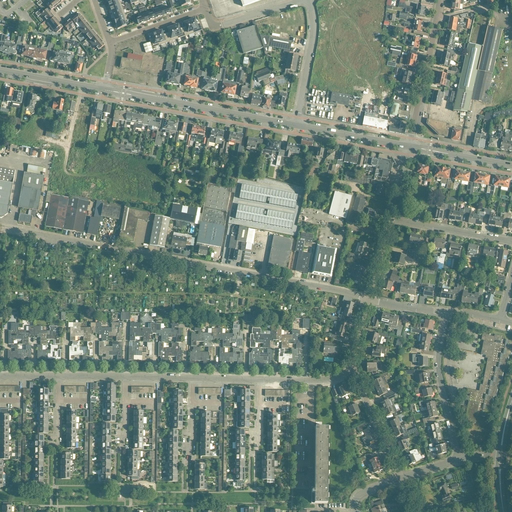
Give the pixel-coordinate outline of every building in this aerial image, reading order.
[(57,5),(53,0),(48,0),(47,1),(48,2),(46,4),(51,10),(57,5)] [(119,0),(118,0),(108,4),(110,9),(121,5),(119,0)] [(406,9),(425,12),(426,7),(418,6),(417,8),(406,6),(405,4),(399,3),(398,7),(406,9)] [(460,10),(460,4),(452,4),(451,9),(454,10),(454,13),(459,11),(460,10)] [(121,5),(110,9),(112,14),(123,10),(121,5)] [(166,6),(160,8),(163,16),(172,13),(169,7),(166,8),(166,6)] [(156,12),(153,13),(155,19),(163,16),(160,8),(155,10),(156,12)] [(40,15),(44,12),(41,9),(35,14),(38,17),(40,15)] [(47,9),(44,12),(40,15),(44,19),(45,18),(46,20),(52,15),(47,9)] [(406,9),(405,13),(408,13),(408,12),(416,13),(416,15),(425,17),(425,12),(406,9)] [(123,10),(112,14),(114,19),(125,15),(123,10)] [(149,12),(144,14),(147,22),(155,19),(153,13),(150,14),(149,12)] [(84,20),(81,16),(79,14),(75,17),(73,16),(70,18),(75,24),(77,22),(79,24),(84,20)] [(139,18),(136,19),(138,25),(147,22),(144,14),(138,16),(139,18)] [(50,27),(58,21),(52,15),(46,20),(48,22),(47,23),(50,27)] [(125,15),(114,19),(115,24),(127,20),(125,15)] [(458,19),(450,18),(449,24),(460,26),(461,20),(458,19)] [(190,21),(189,21),(194,33),(202,30),(200,24),(197,25),(194,19),(193,19),(189,20),(190,21)] [(73,25),(69,20),(63,25),(69,33),(73,29),(71,27),(73,25)] [(90,26),(84,20),(79,24),(81,26),(79,28),(82,32),(90,26)] [(127,20),(115,24),(117,29),(126,26),(125,21),(127,20)] [(63,28),(62,26),(58,21),(50,27),(53,31),(55,30),(56,33),(63,28)] [(186,29),(183,30),(185,36),(194,33),(189,21),(184,23),(186,29)] [(263,48),(258,31),(256,25),(255,21),(252,22),(253,26),(246,29),(244,24),(239,26),(240,30),(236,32),(243,54),(263,48)] [(423,28),(404,24),(404,27),(410,28),(410,30),(422,33),(423,28)] [(449,24),(448,30),(460,32),(461,26),(460,26),(449,24)] [(178,25),(173,27),(177,39),(185,36),(183,30),(180,31),(178,25)] [(273,25),(258,31),(263,48),(266,58),(269,48),(270,38),(273,25)] [(88,37),(94,32),(90,26),(82,32),(85,36),(86,35),(88,37)] [(170,35),(167,36),(169,42),(177,39),(173,27),(172,27),(172,26),(168,28),(169,28),(167,29),(170,35)] [(161,31),(156,33),(161,45),(169,42),(167,36),(164,37),(161,31)] [(100,39),(94,32),(88,37),(90,39),(89,40),(92,44),(100,39)] [(153,41),(150,42),(153,50),(156,48),(156,47),(161,45),(156,33),(156,32),(152,34),(151,35),(153,41)] [(446,39),(446,40),(455,41),(458,42),(459,38),(460,38),(461,36),(447,33),(447,36),(446,37),(446,38),(446,39)] [(292,42),(270,38),(269,48),(284,50),(283,53),(284,54),(284,56),(288,57),(287,62),(297,64),(298,56),(289,55),(290,52),(292,42)] [(105,45),(100,39),(92,44),(96,48),(97,48),(99,50),(105,45)] [(454,45),(455,41),(446,40),(445,41),(445,42),(445,43),(445,46),(450,47),(449,51),(456,52),(457,49),(458,49),(458,46),(457,46),(454,45)] [(8,54),(11,42),(5,41),(3,52),(2,53),(8,54)] [(418,49),(419,44),(405,41),(404,45),(407,45),(410,45),(410,48),(415,49),(414,52),(417,52),(418,49)] [(13,43),(11,42),(8,54),(9,54),(9,53),(14,54),(15,54),(16,54),(17,53),(17,52),(16,51),(15,51),(16,46),(13,45),(13,43)] [(50,51),(51,48),(52,43),(49,42),(48,47),(47,47),(47,48),(41,47),(41,48),(39,59),(45,60),(47,51),(50,51)] [(150,43),(143,45),(144,48),(145,53),(153,51),(150,43)] [(471,101),(482,48),(467,44),(462,71),(461,73),(458,90),(457,93),(455,102),(453,110),(467,113),(468,111),(469,111),(471,101)] [(27,57),(29,46),(23,45),(23,47),(21,55),(27,57)] [(39,59),(41,48),(39,48),(38,50),(35,49),(33,58),(37,59),(39,59)] [(58,62),(59,54),(60,52),(57,51),(57,53),(53,52),(52,58),(51,58),(50,59),(50,60),(51,60),(51,61),(58,62)] [(407,56),(402,55),(401,59),(415,62),(416,59),(417,59),(417,58),(416,57),(417,56),(416,56),(417,52),(414,52),(410,51),(409,55),(408,54),(407,56)] [(64,63),(66,53),(63,52),(63,54),(59,54),(58,62),(57,63),(64,64),(64,63)] [(442,59),(450,61),(451,57),(453,57),(453,55),(443,53),(442,56),(442,58),(442,59)] [(143,57),(142,56),(128,54),(127,59),(122,58),(120,68),(125,69),(140,71),(143,57)] [(74,72),(75,73),(77,73),(78,73),(81,73),(84,58),(79,57),(78,63),(76,63),(74,71),(74,72)] [(400,62),(400,65),(405,66),(414,68),(414,67),(415,66),(415,65),(415,62),(401,59),(400,62)] [(453,62),(450,61),(442,59),(442,60),(441,60),(441,62),(440,65),(451,68),(451,65),(453,65),(453,62)] [(295,72),(297,64),(287,62),(284,75),(277,77),(277,81),(288,79),(287,75),(288,71),(295,72)] [(166,70),(168,71),(168,73),(166,82),(168,83),(169,83),(169,84),(171,84),(172,84),(174,74),(170,73),(172,64),(167,63),(166,70)] [(174,74),(172,84),(173,84),(173,85),(175,85),(176,85),(176,84),(178,84),(180,76),(183,76),(183,74),(185,64),(180,63),(179,71),(175,70),(174,74)] [(271,77),(270,75),(267,68),(256,72),(257,74),(258,76),(256,77),(258,82),(269,78),(271,77)] [(401,70),(400,76),(400,77),(412,79),(413,73),(401,70)] [(220,80),(221,75),(216,74),(216,79),(211,78),(211,80),(209,91),(212,92),(212,91),(215,92),(217,79),(220,80)] [(190,87),(192,76),(186,75),(186,76),(184,86),(187,87),(189,87),(190,87)] [(400,77),(400,76),(399,76),(399,80),(402,81),(402,83),(410,84),(412,79),(400,77)] [(209,91),(211,80),(204,79),(202,90),(205,90),(205,91),(209,91)] [(446,84),(447,81),(437,79),(436,81),(437,82),(436,84),(448,87),(449,84),(446,84)] [(224,81),(221,93),(227,94),(229,85),(230,82),(224,81)] [(234,96),(236,83),(230,82),(229,85),(227,94),(234,96)] [(240,97),(248,98),(250,86),(246,85),(245,86),(243,86),(243,87),(242,87),(240,97)] [(330,99),(350,102),(352,89),(332,86),(330,99)] [(362,103),(370,104),(372,88),(364,87),(362,103)] [(8,88),(7,88),(6,96),(4,96),(3,102),(7,103),(7,102),(11,103),(12,97),(12,94),(13,89),(10,89),(10,88),(9,88),(8,88)] [(263,98),(262,107),(263,107),(263,108),(265,109),(265,108),(269,108),(269,107),(276,108),(277,102),(270,101),(272,91),(265,90),(264,94),(268,95),(267,99),(263,98)] [(451,97),(452,92),(448,91),(444,91),(444,93),(435,91),(434,94),(433,95),(433,96),(433,97),(446,100),(447,96),(451,97)] [(12,102),(11,107),(20,109),(21,104),(23,93),(14,92),(12,102)] [(284,107),(285,99),(286,99),(287,94),(279,93),(279,97),(277,105),(278,105),(278,106),(280,107),(281,106),(284,107)] [(36,96),(29,94),(28,103),(25,102),(24,106),(23,111),(31,112),(31,113),(32,114),(33,114),(34,113),(34,112),(33,111),(34,107),(35,104),(36,103),(36,102),(35,102),(36,96)] [(252,94),(250,105),(260,107),(263,96),(254,94),(254,95),(252,94)] [(446,103),(446,100),(433,97),(433,98),(432,98),(432,100),(433,101),(432,104),(435,104),(434,105),(441,107),(441,106),(442,106),(442,104),(444,104),(446,103)] [(62,112),(63,106),(64,101),(63,101),(63,100),(59,99),(59,100),(58,100),(56,100),(54,102),(54,103),(53,103),(49,102),(42,110),(40,112),(41,113),(43,110),(45,112),(49,108),(52,109),(52,110),(56,110),(56,111),(62,112)] [(80,100),(76,132),(79,132),(78,136),(87,138),(92,102),(80,100)] [(68,102),(66,111),(68,111),(74,112),(74,109),(75,103),(72,102),(72,103),(71,103),(71,102),(69,102),(68,102)] [(400,103),(392,102),(389,115),(397,117),(400,103)] [(95,111),(95,115),(97,115),(96,117),(101,118),(101,120),(104,105),(102,105),(102,104),(99,103),(98,104),(97,104),(95,111)] [(111,107),(104,105),(101,120),(104,121),(106,114),(110,115),(111,107)] [(511,108),(493,113),(492,120),(511,116),(511,115),(511,108)] [(119,121),(121,111),(117,111),(117,112),(115,111),(112,127),(114,127),(115,123),(119,124),(119,121)] [(492,120),(493,113),(485,112),(484,120),(492,121),(492,120)] [(131,123),(132,114),(129,113),(128,114),(126,114),(124,124),(124,128),(126,128),(127,125),(128,123),(131,123)] [(365,113),(363,126),(365,126),(365,127),(370,128),(372,119),(373,115),(365,113)] [(142,128),(144,116),(140,115),(140,116),(138,116),(136,127),(136,129),(141,130),(142,128)] [(377,119),(375,129),(381,130),(384,116),(379,115),(379,116),(378,115),(377,119)] [(428,120),(428,124),(440,135),(448,137),(450,125),(428,120)] [(168,134),(171,122),(164,121),(162,129),(165,130),(165,133),(168,134)] [(177,123),(171,122),(168,134),(172,135),(172,134),(175,134),(175,136),(174,136),(173,145),(176,146),(178,136),(179,132),(176,132),(177,123)] [(184,137),(185,133),(186,125),(183,124),(184,124),(181,123),(181,124),(180,124),(179,132),(178,136),(184,137)] [(401,124),(401,125),(399,124),(398,127),(390,126),(387,126),(386,131),(405,135),(407,125),(401,124)] [(197,139),(199,127),(196,127),(196,126),(194,126),(193,126),(192,126),(191,134),(191,136),(188,135),(186,146),(189,147),(190,141),(196,142),(196,140),(197,139)] [(47,127),(45,137),(58,139),(59,130),(47,127)] [(202,128),(199,127),(197,139),(196,140),(202,141),(203,138),(205,129),(204,128),(202,127),(202,128)] [(215,144),(218,131),(215,130),(213,129),(212,130),(211,130),(210,137),(210,139),(206,139),(205,146),(208,147),(209,143),(215,144)] [(453,130),(452,140),(459,141),(461,131),(453,130)] [(221,131),(218,131),(215,144),(221,145),(222,142),(224,132),(223,132),(223,131),(221,131)] [(491,135),(488,147),(489,147),(489,148),(490,148),(491,148),(492,147),(497,148),(497,147),(499,148),(500,143),(498,142),(498,140),(500,141),(502,132),(499,131),(499,134),(496,134),(496,136),(491,135)] [(235,142),(236,133),(233,133),(233,134),(230,133),(228,142),(235,143),(235,142)] [(240,134),(236,133),(235,142),(235,143),(241,144),(243,135),(240,135),(240,134)] [(510,134),(509,134),(506,134),(505,138),(503,138),(501,149),(502,150),(503,150),(504,150),(506,150),(510,134)] [(248,139),(247,144),(246,149),(256,151),(257,145),(262,146),(263,140),(248,137),(248,139)] [(311,147),(313,141),(313,140),(302,138),(300,145),(311,147)] [(272,153),(274,142),(271,141),(271,142),(268,141),(266,148),(266,147),(265,150),(262,149),(261,155),(264,155),(265,153),(267,153),(272,154),(272,153)] [(280,165),(282,152),(279,151),(280,150),(279,150),(280,143),(277,143),(276,142),(274,142),(272,153),(272,154),(278,155),(278,157),(277,157),(275,166),(280,166),(280,165)] [(286,152),(282,152),(280,165),(283,166),(284,159),(285,159),(285,158),(288,158),(290,159),(291,153),(292,153),(292,155),(294,155),(294,159),(301,161),(303,153),(299,152),(300,147),(300,146),(287,144),(286,152)] [(31,148),(30,156),(45,159),(46,151),(31,148)] [(324,151),(324,150),(323,150),(323,149),(321,149),(320,150),(317,149),(316,157),(322,158),(325,159),(326,151),(325,151),(324,150),(324,151)] [(326,159),(325,159),(324,162),(329,162),(330,160),(333,161),(335,152),(331,152),(329,151),(328,151),(327,151),(326,159)] [(341,153),(338,153),(337,160),(336,165),(336,166),(334,178),(336,179),(338,168),(339,165),(339,161),(343,162),(344,154),(343,154),(343,153),(341,153)] [(350,166),(352,156),(348,155),(348,154),(346,154),(346,155),(345,154),(343,162),(346,163),(346,165),(350,166)] [(356,165),(358,157),(357,157),(357,156),(354,156),(352,156),(350,166),(353,166),(353,164),(356,165)] [(360,157),(358,157),(356,165),(355,172),(358,172),(359,166),(362,167),(362,166),(364,158),(363,158),(363,157),(360,156),(360,157)] [(369,169),(369,172),(372,172),(373,168),(376,168),(378,161),(377,161),(377,160),(375,159),(374,160),(371,159),(370,163),(371,163),(370,167),(369,169)] [(389,163),(378,161),(376,168),(375,170),(374,176),(373,180),(377,181),(386,183),(390,164),(389,163)] [(311,162),(310,167),(308,176),(312,177),(313,170),(315,171),(316,169),(318,169),(319,163),(311,162)] [(420,174),(424,174),(425,177),(427,176),(427,175),(428,175),(429,174),(430,172),(431,169),(428,168),(429,167),(422,166),(421,164),(418,164),(417,165),(418,167),(418,170),(418,172),(420,173),(420,174)] [(18,207),(32,210),(36,211),(38,211),(44,176),(42,176),(43,167),(28,165),(27,173),(24,172),(18,207)] [(336,166),(332,165),(331,171),(328,170),(326,177),(334,178),(336,166)] [(8,213),(16,171),(0,167),(0,218),(1,219),(8,214),(8,213)] [(441,180),(444,168),(441,168),(439,168),(437,168),(435,178),(437,178),(437,180),(441,180)] [(446,169),(444,168),(441,180),(440,184),(446,185),(447,180),(449,180),(450,171),(448,170),(446,169)] [(462,181),(463,173),(462,172),(460,171),(459,172),(456,172),(455,180),(455,183),(461,184),(462,181)] [(464,173),(463,173),(462,181),(469,183),(470,174),(467,174),(466,172),(465,172),(464,173)] [(482,184),(483,176),(476,174),(475,183),(482,184)] [(366,185),(367,179),(350,176),(350,175),(349,182),(348,182),(366,185)] [(490,177),(483,176),(482,184),(481,185),(482,187),(484,188),(485,187),(486,186),(486,185),(488,186),(490,177)] [(496,177),(495,186),(501,187),(503,179),(502,177),(500,177),(499,178),(496,177)] [(503,179),(501,187),(508,188),(510,180),(507,179),(506,178),(504,178),(503,179)] [(385,185),(378,183),(375,194),(381,196),(382,190),(383,190),(385,185)] [(220,248),(224,227),(227,212),(226,212),(231,188),(208,184),(196,243),(195,251),(198,252),(198,254),(206,256),(207,248),(200,247),(200,244),(220,248)] [(242,185),(239,199),(266,204),(266,202),(269,202),(269,204),(295,209),(298,195),(242,185)] [(345,219),(351,196),(334,192),(328,214),(345,219)] [(356,198),(349,222),(359,225),(361,217),(375,221),(377,211),(363,208),(366,199),(367,199),(368,197),(366,196),(357,194),(356,198)] [(63,230),(69,198),(51,195),(47,195),(45,202),(49,203),(45,226),(63,230)] [(88,202),(69,198),(63,230),(83,233),(88,202)] [(437,210),(435,219),(442,220),(444,211),(447,212),(448,204),(442,203),(440,211),(437,210)] [(103,205),(100,216),(118,220),(120,208),(103,205)] [(173,205),(170,219),(194,224),(197,210),(173,205)] [(238,205),(235,219),(291,229),(294,216),(267,211),(267,212),(264,212),(264,210),(238,205)] [(456,221),(457,212),(453,212),(454,208),(451,208),(452,206),(449,205),(448,212),(450,212),(449,220),(456,221)] [(124,208),(118,240),(133,242),(138,220),(148,222),(149,213),(125,208),(124,208)] [(463,215),(466,215),(468,208),(464,208),(464,210),(461,210),(461,213),(457,212),(456,221),(462,222),(463,215)] [(475,224),(477,216),(473,215),(474,212),(471,211),(472,209),(469,208),(467,215),(470,216),(469,223),(475,224)] [(477,216),(475,224),(482,226),(483,218),(484,216),(486,217),(488,210),(485,209),(484,212),(478,211),(477,216)] [(31,224),(32,216),(35,217),(36,211),(32,210),(31,216),(20,214),(18,222),(31,224)] [(495,226),(497,217),(493,217),(494,213),(491,213),(492,211),(489,210),(487,217),(490,217),(489,225),(495,226)] [(502,227),(503,221),(503,220),(506,220),(507,213),(504,213),(504,215),(501,215),(501,218),(497,217),(495,226),(502,227)] [(155,216),(149,245),(164,248),(170,219),(155,216)] [(100,219),(90,217),(87,234),(97,236),(100,219)] [(230,249),(228,260),(234,261),(236,251),(235,251),(237,241),(246,243),(249,228),(239,226),(237,237),(231,236),(228,248),(230,249)] [(297,240),(295,252),(299,252),(295,271),(303,272),(304,269),(301,268),(302,265),(305,265),(305,263),(304,263),(304,261),(305,261),(306,259),(301,258),(302,252),(303,245),(307,246),(308,242),(311,243),(310,246),(314,247),(315,243),(312,243),(313,235),(301,233),(300,241),(297,240)] [(411,235),(410,242),(420,244),(420,242),(424,243),(424,244),(428,245),(429,239),(425,238),(424,240),(421,239),(421,236),(411,235)] [(173,236),(171,245),(185,248),(185,245),(191,246),(192,238),(187,237),(186,239),(173,236)] [(293,239),(273,236),(268,267),(287,271),(293,239)] [(447,252),(448,242),(448,243),(445,242),(445,241),(435,239),(434,247),(442,249),(441,252),(446,253),(446,252),(447,252)] [(460,256),(462,246),(451,245),(452,242),(448,241),(448,242),(447,252),(446,252),(446,253),(446,256),(449,257),(449,254),(460,256)] [(362,255),(365,256),(366,252),(365,251),(366,248),(366,249),(367,244),(360,242),(357,253),(354,253),(354,254),(348,253),(347,258),(355,260),(356,257),(361,259),(362,255)] [(331,277),(336,249),(317,245),(311,274),(331,277)] [(469,245),(468,252),(467,256),(474,257),(480,258),(482,248),(479,248),(479,247),(469,245)] [(496,261),(497,252),(494,251),(495,250),(485,248),(483,258),(484,255),(486,256),(487,256),(492,257),(490,264),(495,265),(496,261)] [(408,250),(406,255),(397,253),(395,263),(404,265),(405,261),(413,263),(416,251),(419,252),(420,250),(408,250)] [(500,252),(497,252),(496,261),(495,265),(498,266),(497,266),(505,267),(508,252),(505,251),(505,252),(503,251),(500,251),(500,252)] [(307,274),(311,254),(302,252),(301,258),(306,259),(305,261),(304,261),(304,263),(305,263),(305,265),(302,265),(301,268),(304,269),(303,272),(303,274),(307,274)] [(360,282),(362,275),(364,276),(364,274),(363,272),(365,266),(355,263),(351,275),(353,276),(352,280),(360,282)] [(420,291),(422,284),(421,284),(424,269),(422,268),(420,280),(419,280),(418,284),(415,283),(414,287),(409,286),(408,294),(415,296),(416,290),(420,291)] [(398,282),(398,281),(398,280),(399,277),(400,272),(393,270),(390,282),(386,281),(383,289),(391,291),(390,290),(391,287),(392,287),(394,281),(398,282)] [(460,293),(459,298),(460,293),(461,285),(463,274),(460,274),(457,274),(457,275),(459,275),(457,288),(454,287),(454,291),(449,290),(447,299),(454,300),(455,297),(456,298),(457,292),(460,293)] [(409,286),(410,282),(401,281),(401,278),(399,277),(398,280),(398,281),(397,286),(401,287),(400,293),(408,294),(409,286)] [(439,282),(438,289),(441,289),(440,295),(441,295),(441,298),(447,299),(449,290),(449,288),(448,287),(445,287),(445,286),(443,286),(442,285),(443,282),(443,279),(440,278),(439,282)] [(422,283),(422,284),(420,291),(420,293),(424,294),(424,295),(433,297),(434,290),(428,288),(429,285),(422,283)] [(465,286),(461,285),(460,293),(464,293),(462,302),(470,303),(471,295),(467,294),(468,292),(464,291),(465,286)] [(475,296),(471,295),(470,303),(473,304),(474,305),(474,304),(477,305),(479,296),(482,297),(484,289),(480,288),(479,294),(475,293),(475,296)] [(487,295),(484,305),(492,308),(494,301),(493,300),(494,296),(493,296),(494,293),(494,294),(496,290),(489,288),(488,292),(491,292),(490,295),(487,295)] [(343,301),(342,308),(352,311),(354,304),(351,303),(353,299),(344,296),(343,301)] [(350,318),(352,311),(345,309),(342,308),(341,308),(338,318),(343,319),(344,320),(345,316),(350,318)] [(389,325),(391,315),(383,313),(382,321),(378,320),(379,317),(375,316),(373,322),(375,323),(374,327),(378,328),(379,323),(389,325)] [(397,325),(399,319),(400,319),(400,317),(400,316),(396,315),(396,316),(395,316),(391,315),(389,325),(388,327),(398,330),(397,335),(401,336),(403,326),(397,325)] [(342,323),(343,319),(338,318),(331,316),(331,319),(337,321),(336,325),(335,328),(346,331),(347,328),(347,327),(348,325),(342,323)] [(96,334),(96,319),(95,319),(95,323),(90,323),(91,323),(91,328),(80,328),(80,332),(83,332),(83,337),(83,341),(90,341),(90,333),(96,334)] [(112,332),(112,328),(101,328),(101,323),(97,323),(97,319),(96,319),(96,334),(102,334),(102,341),(108,341),(108,337),(108,332),(112,332)] [(421,324),(416,323),(415,330),(425,332),(425,329),(433,330),(434,322),(432,321),(426,320),(425,324),(421,323),(421,324)] [(119,328),(119,323),(113,323),(113,321),(112,321),(112,323),(111,323),(111,324),(112,324),(112,328),(112,332),(108,332),(108,337),(116,337),(116,341),(122,341),(122,328),(119,328)] [(80,332),(80,328),(80,324),(81,324),(81,323),(73,323),(73,328),(70,328),(70,341),(76,341),(75,341),(75,337),(83,337),(83,332),(80,332)] [(140,333),(140,328),(140,325),(141,325),(141,324),(133,323),(133,328),(130,328),(130,342),(135,342),(135,341),(135,337),(143,337),(143,333),(140,333)] [(11,331),(8,331),(8,345),(14,345),(14,344),(14,340),(22,340),(22,335),(18,335),(18,331),(18,327),(19,327),(19,326),(18,326),(18,324),(11,324),(11,331)] [(156,334),(156,324),(150,324),(151,324),(150,329),(140,328),(140,333),(143,333),(143,337),(143,342),(150,342),(150,334),(156,334)] [(172,329),(161,329),(161,324),(161,325),(161,324),(156,324),(156,334),(162,335),(161,342),(168,343),(168,338),(168,333),(172,333),(172,329)] [(178,328),(179,325),(171,324),(171,325),(172,325),(172,329),(172,333),(168,333),(168,338),(176,338),(176,343),(181,343),(182,330),(179,329),(179,331),(175,331),(175,327),(178,328)] [(233,324),(233,329),(232,329),(232,330),(233,330),(233,334),(233,338),(229,338),(229,343),(237,343),(237,347),(237,348),(242,348),(243,334),(240,334),(240,325),(236,325),(236,324),(233,324)] [(34,338),(34,326),(29,326),(29,327),(29,331),(18,331),(18,335),(22,335),(22,340),(22,345),(28,345),(28,338),(34,338)] [(50,335),(50,331),(39,331),(39,327),(40,327),(40,326),(34,326),(34,338),(40,338),(40,345),(47,345),(47,340),(47,335),(50,335)] [(57,329),(57,326),(49,326),(49,327),(50,327),(50,331),(50,335),(47,335),(47,340),(55,340),(55,345),(54,345),(60,345),(60,331),(57,331),(57,333),(53,333),(53,329),(57,329)] [(201,338),(201,333),(201,329),(202,330),(202,329),(195,328),(194,331),(198,332),(198,335),(194,335),(194,333),(191,333),(191,347),(197,347),(196,347),(196,342),(204,342),(204,338),(201,338)] [(260,339),(260,335),(260,331),(261,331),(261,330),(260,330),(260,329),(252,328),(252,332),(252,334),(250,334),(250,348),(255,348),(255,343),(263,344),(263,339),(260,339)] [(344,338),(346,331),(335,328),(334,332),(333,335),(336,336),(344,338)] [(217,339),(217,329),(212,329),(212,333),(201,333),(201,338),(204,338),(204,342),(204,347),(211,347),(211,339),(217,339)] [(233,334),(222,334),(222,329),(223,329),(217,329),(217,339),(222,339),(222,347),(229,347),(229,343),(229,338),(233,338),(233,334)] [(276,341),(276,330),(270,330),(271,330),(271,335),(260,335),(260,339),(263,339),(263,344),(263,348),(270,348),(270,341),(276,341)] [(292,340),(292,335),(281,335),(281,331),(281,330),(276,330),(276,341),(282,341),(281,349),(288,349),(288,344),(288,339),(292,340)] [(425,332),(415,330),(414,333),(420,334),(418,342),(422,342),(430,344),(431,336),(424,335),(425,332)] [(302,349),(302,336),(299,336),(299,334),(299,331),(291,331),(291,332),(292,332),(292,335),(292,340),(288,339),(288,344),(296,344),(296,349),(302,349)] [(377,346),(379,347),(382,337),(389,339),(390,335),(379,332),(382,333),(381,335),(372,333),(369,341),(377,343),(377,346)] [(496,397),(499,383),(501,383),(504,369),(507,370),(509,356),(511,356),(511,351),(511,341),(501,339),(502,336),(495,335),(494,337),(490,336),(490,334),(482,332),(481,340),(483,341),(481,355),(487,356),(482,385),(480,384),(479,391),(468,389),(468,394),(470,395),(470,396),(465,396),(465,394),(465,393),(463,393),(461,405),(466,406),(468,406),(465,422),(476,424),(479,424),(481,416),(490,418),(494,396),(496,397)] [(112,342),(112,347),(112,351),(109,351),(109,356),(117,356),(117,360),(117,361),(122,361),(122,347),(119,347),(119,349),(115,349),(115,345),(119,345),(119,342),(113,342),(113,341),(111,341),(111,342),(112,342)] [(72,347),(69,347),(69,361),(75,361),(75,360),(74,360),(74,356),(83,356),(83,351),(79,351),(79,347),(79,342),(78,342),(72,342),(72,347)] [(87,347),(79,347),(79,351),(83,351),(83,356),(83,361),(89,361),(89,358),(85,358),(85,354),(89,354),(89,356),(93,356),(93,342),(87,342),(87,347)] [(112,351),(112,347),(104,347),(104,343),(104,342),(99,342),(99,356),(102,356),(102,354),(106,354),(106,358),(102,358),(102,361),(109,361),(109,356),(109,351),(112,351)] [(139,352),(139,347),(139,343),(140,343),(140,342),(138,342),(138,343),(132,343),(132,345),(136,345),(136,349),(132,349),(132,347),(129,347),(128,361),(134,361),(134,356),(142,356),(142,352),(139,352)] [(428,352),(430,344),(422,342),(420,350),(428,352)] [(147,347),(139,347),(139,352),(142,352),(142,356),(142,361),(148,361),(149,358),(145,358),(145,355),(149,355),(149,356),(152,356),(152,343),(147,343),(147,347)] [(158,357),(161,357),(161,361),(168,362),(168,357),(168,352),(171,352),(172,348),(164,348),(164,343),(158,343),(158,357)] [(172,343),(172,348),(171,352),(168,352),(168,357),(176,357),(176,362),(181,362),(182,348),(178,348),(178,347),(179,344),(173,344),(173,343),(171,343),(172,343)] [(324,343),(323,353),(338,354),(338,353),(340,353),(338,352),(338,350),(340,350),(340,351),(341,345),(324,343)] [(18,354),(18,350),(18,346),(19,346),(19,345),(17,345),(17,346),(11,345),(11,348),(15,348),(15,352),(11,352),(11,350),(8,350),(8,364),(13,364),(13,359),(21,359),(21,354),(18,354)] [(26,350),(18,350),(18,354),(21,354),(21,359),(21,364),(28,364),(28,361),(24,361),(24,357),(28,358),(28,359),(31,359),(31,346),(25,345),(25,346),(26,346),(26,350)] [(51,355),(51,350),(42,350),(43,346),(37,345),(37,359),(40,359),(40,358),(44,358),(44,361),(40,361),(40,364),(47,364),(47,359),(47,355),(51,355)] [(51,345),(51,350),(51,355),(47,355),(47,359),(55,359),(55,364),(61,364),(61,350),(58,350),(58,352),(54,352),(54,348),(57,348),(58,345),(51,345),(50,345),(51,345)] [(200,356),(200,352),(200,348),(201,348),(201,347),(199,347),(199,348),(193,347),(193,350),(194,350),(194,351),(193,352),(190,352),(190,366),(195,366),(195,365),(195,361),(203,361),(203,357),(200,356)] [(233,348),(233,353),(233,357),(229,357),(229,362),(237,362),(237,366),(237,367),(243,367),(243,353),(240,353),(240,355),(236,355),(236,351),(240,351),(240,349),(234,348),(232,347),(232,348),(233,348)] [(386,348),(379,347),(378,351),(373,350),(372,357),(381,358),(381,354),(385,354),(386,348)] [(208,352),(200,352),(200,356),(203,357),(203,361),(203,366),(210,366),(210,363),(206,363),(206,360),(210,360),(210,361),(213,361),(213,348),(208,348),(208,352)] [(220,348),(219,361),(222,361),(222,366),(229,366),(229,362),(229,357),(233,357),(233,353),(225,353),(225,348),(220,348)] [(252,349),(252,352),(251,354),(249,354),(249,367),(254,367),(254,363),(263,363),(263,358),(259,358),(259,354),(259,349),(260,349),(260,348),(258,348),(258,349),(252,349)] [(267,354),(259,354),(259,358),(263,358),(263,363),(263,367),(270,368),(270,365),(269,365),(270,363),(272,363),(273,349),(267,349),(267,354)] [(289,368),(289,363),(289,359),(292,359),(292,354),(284,354),(284,350),(279,349),(279,363),(282,363),(282,365),(282,368),(289,368)] [(302,368),(302,355),(299,355),(299,350),(293,350),(293,349),(292,349),(292,354),(292,359),(289,359),(289,363),(296,363),(296,368),(302,368)] [(419,363),(419,367),(428,367),(428,358),(421,358),(421,355),(413,355),(413,363),(419,363)] [(368,364),(368,372),(373,371),(373,374),(377,374),(377,371),(381,371),(381,361),(373,361),(373,364),(368,364)] [(389,375),(387,372),(380,375),(381,378),(374,382),(377,389),(388,384),(384,377),(389,375)] [(430,382),(429,373),(417,375),(419,384),(430,382)] [(389,387),(388,384),(377,389),(380,396),(388,393),(386,390),(388,389),(389,387)] [(339,389),(337,390),(338,392),(340,391),(343,397),(350,394),(346,385),(339,388),(339,389)] [(424,387),(415,389),(416,395),(423,393),(424,398),(433,396),(432,388),(424,390),(424,387)] [(249,390),(240,390),(240,388),(237,388),(237,390),(237,397),(240,397),(249,397),(249,390)] [(396,393),(396,392),(398,391),(400,390),(399,388),(397,388),(397,389),(395,390),(389,392),(390,395),(387,396),(387,397),(387,396),(390,395),(396,393)] [(389,400),(381,403),(384,410),(392,406),(389,400)] [(435,402),(432,403),(429,404),(428,400),(419,402),(420,406),(424,405),(425,408),(427,408),(427,411),(436,409),(435,402)] [(353,416),(357,414),(360,413),(357,404),(350,407),(348,404),(342,407),(343,410),(349,408),(353,416)] [(394,405),(392,406),(384,410),(387,416),(394,413),(395,417),(403,413),(404,413),(403,409),(397,412),(394,405)] [(9,415),(7,415),(7,412),(8,412),(8,410),(9,410),(9,409),(0,408),(0,409),(1,410),(1,412),(1,415),(0,414),(0,421),(9,422),(9,415)] [(438,416),(436,409),(427,411),(428,415),(427,415),(428,418),(423,419),(424,424),(426,423),(433,421),(432,418),(438,416)] [(404,416),(403,413),(395,417),(396,420),(391,422),(394,429),(401,426),(400,423),(403,421),(401,418),(403,417),(404,416)] [(440,423),(436,424),(435,424),(434,421),(433,421),(426,423),(427,427),(428,426),(429,431),(430,431),(431,433),(440,431),(440,428),(441,428),(440,423)] [(365,423),(357,426),(360,433),(364,431),(366,437),(362,439),(367,448),(371,446),(369,443),(376,440),(371,427),(367,429),(365,423)] [(406,428),(405,425),(404,425),(401,426),(394,429),(397,437),(403,434),(404,437),(408,435),(410,434),(409,431),(408,432),(406,428)] [(312,495),(311,495),(311,503),(316,503),(327,504),(328,427),(316,427),(315,427),(315,428),(316,428),(316,469),(316,487),(315,487),(313,487),(313,491),(312,491),(312,495)] [(442,439),(440,431),(431,433),(432,436),(433,436),(434,439),(431,440),(431,444),(438,443),(437,440),(442,439)] [(410,438),(408,435),(404,437),(402,438),(403,441),(398,443),(400,447),(399,448),(401,451),(402,451),(404,450),(404,451),(405,450),(409,448),(406,440),(410,438)] [(431,444),(429,445),(429,450),(431,451),(437,451),(438,455),(447,453),(445,445),(441,445),(440,446),(439,443),(438,443),(431,444)] [(409,465),(420,460),(418,455),(419,454),(418,452),(419,451),(418,448),(410,452),(411,455),(406,458),(409,465)] [(371,468),(380,464),(378,458),(379,457),(367,462),(368,465),(371,465),(372,467),(371,467),(371,468)] [(206,464),(206,461),(199,461),(199,464),(195,464),(195,470),(204,471),(204,464),(206,464)] [(383,469),(380,464),(371,468),(372,467),(373,470),(371,472),(372,474),(384,469),(383,469)] [(110,481),(110,468),(101,468),(101,481),(110,481)] [(140,470),(137,470),(128,470),(128,477),(131,477),(131,480),(137,480),(138,479),(139,479),(139,478),(140,477),(140,470)] [(244,481),(244,475),(235,474),(235,479),(237,479),(237,481),(236,481),(236,487),(242,487),(242,485),(244,485),(244,481)] [(445,483),(437,486),(439,491),(442,489),(445,496),(442,497),(443,499),(441,500),(443,502),(444,502),(444,503),(451,499),(446,488),(447,487),(445,483)] [(382,501),(372,505),(373,509),(372,509),(372,511),(380,511),(380,509),(379,510),(378,507),(384,505),(382,501)]
